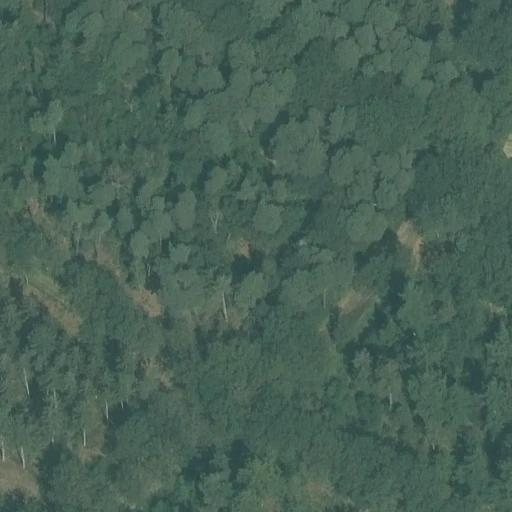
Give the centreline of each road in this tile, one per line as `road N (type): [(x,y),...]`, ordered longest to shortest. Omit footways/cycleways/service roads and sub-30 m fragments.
road 1 (track): [(475,0),(479,66),(458,147),(366,275),(82,511)]
road 2 (track): [(402,511),(0,252)]
road 3 (tertiary): [(511,228),(174,0)]
